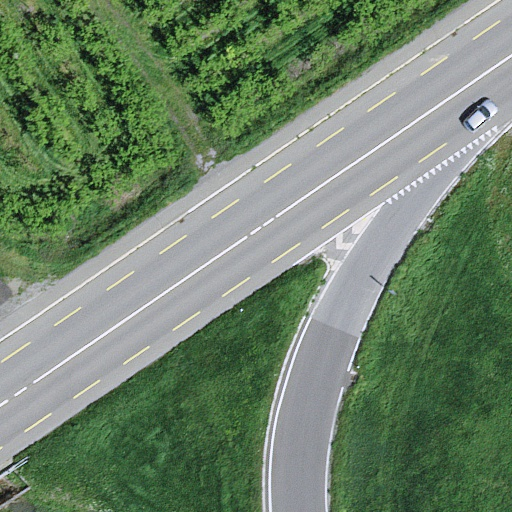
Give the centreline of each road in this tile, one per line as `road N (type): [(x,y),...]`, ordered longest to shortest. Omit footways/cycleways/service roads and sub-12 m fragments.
road 1 (primary): [(511,21),(0,370)]
road 2 (primary): [(0,422),(467,104)]
road 3 (tertiary): [(300,511),(303,418),(326,354),(403,195),(467,104)]
